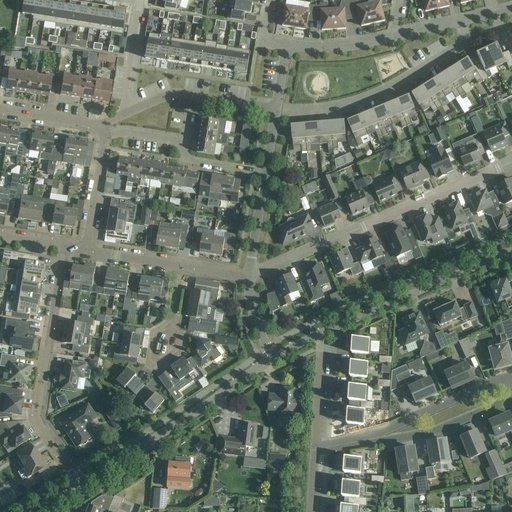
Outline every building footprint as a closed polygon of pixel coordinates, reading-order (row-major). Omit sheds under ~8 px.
[(24,0),(23,14),(34,16),(33,20),(33,21),(36,0),(24,0)] [(36,0),(33,21),(45,22),(48,0),(36,0)] [(56,0),(48,0),(45,22),(56,24),(60,0),(56,0)] [(60,0),(56,24),(67,26),(71,2),(60,0)] [(180,7),(182,0),(158,0),(166,3),(165,9),(176,11),(176,10),(177,6),(180,7)] [(338,10),(332,10),(334,30),(346,29),(345,17),(352,16),(349,0),(348,0),(342,1),(338,10)] [(361,27),(373,24),(368,5),(362,6),(357,0),(349,0),(352,16),(359,15),(361,27)] [(368,5),(373,24),(385,21),(381,7),(387,5),(386,1),(385,0),(373,0),(375,3),(368,5)] [(437,9),(434,0),(422,0),(425,12),(437,9)] [(434,0),(437,9),(449,7),(447,0),(434,0)] [(71,2),(67,26),(78,28),(82,4),(71,2)] [(247,4),(236,2),(235,10),(232,9),(232,15),(228,14),(227,19),(244,22),(245,14),(254,15),(255,6),(252,6),(253,5),(247,4)] [(315,6),(315,17),(315,19),(321,19),(322,31),(334,30),(332,10),(327,10),(326,3),(320,3),(320,6),(315,6)] [(82,4),(78,28),(89,29),(93,6),(82,4)] [(93,6),(89,29),(100,31),(104,8),(93,6)] [(315,19),(315,17),(315,6),(310,6),(309,10),(297,9),(294,28),(306,30),(308,18),(315,19)] [(282,26),(294,28),(297,9),(286,7),(282,26)] [(104,8),(100,31),(112,33),(115,9),(104,8)] [(115,9),(112,33),(123,35),(127,11),(115,9)] [(145,38),(143,47),(147,47),(146,51),(145,59),(157,61),(161,36),(152,34),(149,34),(149,39),(145,38)] [(161,36),(157,61),(168,62),(172,39),(172,36),(161,34),(161,36)] [(172,39),(168,62),(179,64),(183,41),(172,39)] [(183,41),(179,64),(190,66),(194,42),(183,41)] [(216,45),(217,43),(206,41),(205,44),(201,68),(212,70),(216,45)] [(194,42),(190,66),(201,68),(205,44),(194,42)] [(227,48),(227,47),(216,45),(212,70),(224,71),(227,48)] [(487,49),(494,65),(495,68),(506,63),(508,68),(511,66),(511,60),(510,54),(503,57),(498,47),(495,45),(487,49)] [(227,48),(224,71),(235,73),(238,50),(227,48)] [(482,66),(475,70),(483,82),(488,79),(491,77),(491,75),(492,76),(498,73),(495,68),(494,65),(487,49),(479,53),(476,54),(478,56),(482,66)] [(238,50),(235,73),(246,75),(250,51),(238,50)] [(115,58),(100,55),(99,60),(115,63),(115,58)] [(468,58),(456,66),(468,83),(475,79),(478,85),(483,82),(475,70),(468,58)] [(468,83),(456,66),(445,73),(460,96),(462,99),(466,96),(461,88),(468,83)] [(5,90),(16,92),(19,72),(15,71),(15,69),(9,68),(7,80),(5,90)] [(16,92),(27,94),(30,72),(24,70),(23,72),(19,72),(16,92)] [(30,72),(27,94),(37,95),(41,75),(36,75),(37,73),(30,72)] [(74,77),(70,76),(70,74),(63,73),(60,95),(71,97),(74,77)] [(460,96),(445,73),(434,80),(445,98),(452,93),(456,99),(460,96)] [(45,76),(41,75),(37,95),(48,97),(52,75),(45,74),(45,76)] [(71,97),(81,99),(85,76),(78,75),(78,77),(74,77),(71,97)] [(81,99),(92,100),(95,80),(91,79),(91,77),(85,76),(81,99)] [(99,81),(95,80),(92,100),(108,103),(111,84),(112,81),(106,80),(100,79),(99,81)] [(445,98),(434,80),(423,87),(438,110),(442,108),(439,102),(445,98)] [(415,92),(411,94),(423,112),(430,107),(433,113),(438,110),(423,87),(415,92)] [(397,101),(407,127),(412,125),(409,119),(417,115),(409,97),(409,96),(405,98),(397,101)] [(466,98),(463,100),(468,108),(471,106),(466,98)] [(493,99),(485,103),(487,107),(495,103),(493,99)] [(397,101),(384,106),(392,126),(400,122),(402,129),(404,133),(409,131),(407,127),(397,101)] [(392,126),(384,106),(372,111),(383,137),(387,135),(385,129),(392,126)] [(372,111),(360,116),(360,117),(368,136),(375,133),(378,139),(383,137),(372,111)] [(360,117),(360,116),(347,121),(358,147),(363,145),(360,139),(368,136),(360,117)] [(200,130),(218,133),(224,134),(226,122),(202,118),(200,130)] [(245,120),(245,121),(247,126),(252,126),(253,119),(245,118),(245,120)] [(344,122),(344,121),(331,122),(333,150),(338,150),(338,143),(346,142),(344,122)] [(331,122),(318,123),(319,145),(327,144),(328,154),(333,154),(332,150),(333,150),(331,122)] [(313,124),(304,125),(307,152),(312,152),(311,145),(319,145),(318,123),(313,124)] [(507,146),(507,145),(504,138),(510,136),(505,123),(504,123),(504,124),(483,133),(491,153),(507,146)] [(0,146),(5,147),(9,127),(0,125),(0,146)] [(296,125),(291,126),(293,147),(301,146),(302,153),(307,152),(304,125),(296,125)] [(16,128),(9,127),(5,147),(4,156),(12,157),(15,155),(17,156),(16,162),(20,162),(21,156),(23,144),(17,143),(20,129),(16,128)] [(420,135),(428,132),(425,127),(418,130),(420,135)] [(445,140),(440,129),(433,132),(438,143),(445,140)] [(200,130),(198,141),(216,144),(222,145),(224,134),(218,133),(210,132),(200,130)] [(29,151),(39,152),(43,133),(32,131),(29,145),(23,144),(21,156),(28,157),(29,151)] [(39,152),(38,159),(49,161),(47,173),(53,174),(55,162),(56,157),(57,149),(51,148),(54,135),(43,133),(39,152)] [(55,162),(72,165),(77,138),(66,137),(63,150),(57,149),(55,162)] [(241,137),(240,148),(240,149),(245,149),(248,150),(250,138),(245,137),(241,137)] [(91,155),(85,154),(87,140),(77,138),(72,165),(89,168),(91,155)] [(485,154),(478,138),(465,144),(467,148),(458,152),(464,167),(470,165),(471,166),(482,161),(480,156),(485,154)] [(216,144),(198,141),(197,153),(214,156),(216,144)] [(392,148),(385,151),(389,160),(392,159),(395,153),(392,148)] [(443,152),(441,149),(434,152),(435,156),(428,159),(432,168),(436,177),(438,177),(438,178),(446,175),(445,173),(452,170),(448,161),(444,152),(443,152)] [(387,160),(384,153),(377,156),(380,163),(387,160)] [(350,154),(335,160),(336,169),(353,162),(353,160),(350,154)] [(116,175),(128,177),(131,159),(119,157),(119,162),(116,175)] [(142,161),(131,159),(128,177),(127,183),(138,184),(139,179),(142,161)] [(151,180),(153,163),(142,161),(139,179),(151,180)] [(426,168),(422,161),(399,171),(408,190),(414,188),(414,189),(421,186),(419,182),(429,178),(426,168)] [(151,180),(149,187),(160,189),(161,184),(161,182),(162,182),(164,167),(165,167),(165,165),(153,163),(151,180)] [(15,175),(18,175),(19,167),(16,167),(10,171),(10,174),(12,174),(15,175)] [(176,169),(165,167),(164,167),(162,182),(161,182),(161,184),(173,186),(176,169)] [(187,173),(187,171),(176,169),(173,186),(172,191),(184,193),(196,195),(199,175),(187,173)] [(212,177),(204,175),(202,175),(200,185),(198,197),(220,201),(221,195),(224,178),(213,176),(212,177)] [(402,190),(395,175),(388,178),(390,181),(374,188),(381,204),(397,196),(396,193),(402,190)] [(339,197),(329,176),(322,179),(332,201),(339,197)] [(231,203),(230,203),(237,204),(240,188),(241,181),(235,180),(224,178),(221,195),(220,201),(231,203)] [(370,192),(364,178),(353,183),(357,194),(346,199),(353,216),(369,208),(363,195),(370,192)] [(511,179),(497,186),(505,205),(511,202),(511,179)] [(119,196),(125,197),(125,192),(127,182),(121,181),(119,196)] [(16,191),(14,204),(13,208),(19,209),(17,219),(28,221),(28,220),(31,203),(32,197),(23,196),(24,187),(16,185),(16,191)] [(0,188),(0,215),(5,217),(8,203),(14,204),(16,191),(9,190),(0,188)] [(293,193),(296,200),(304,196),(301,189),(293,193)] [(487,194),(482,192),(470,197),(476,213),(482,211),(484,215),(490,217),(492,216),(493,219),(492,219),(498,233),(509,228),(499,203),(492,206),(487,194)] [(49,200),(47,214),(53,215),(51,224),(62,226),(65,209),(66,203),(67,196),(50,194),(49,200)] [(28,220),(28,221),(30,221),(30,223),(36,224),(37,222),(39,222),(41,213),(47,214),(49,200),(43,199),(37,198),(32,197),(31,203),(28,220)] [(71,210),(65,209),(62,226),(73,228),(75,218),(81,219),(80,221),(80,222),(84,202),(77,200),(77,206),(72,205),(71,210)] [(315,202),(309,205),(313,213),(317,222),(322,220),(325,228),(335,223),(334,221),(341,219),(334,204),(318,211),(315,202)] [(108,209),(106,220),(126,224),(132,225),(133,218),(134,214),(135,207),(128,207),(128,206),(119,205),(121,206),(120,211),(108,209)] [(452,205),(443,209),(447,217),(445,218),(449,227),(450,228),(451,227),(458,224),(459,226),(462,233),(465,232),(469,230),(474,243),(481,240),(478,233),(474,223),(468,226),(459,205),(453,207),(452,205)] [(429,215),(414,222),(423,242),(432,239),(434,243),(447,238),(439,218),(431,221),(429,215)] [(286,225),(279,228),(283,236),(279,237),(283,246),(315,232),(308,216),(295,221),(293,220),(291,219),(287,221),(286,223),(286,225)] [(106,220),(104,231),(117,233),(116,239),(114,239),(113,239),(128,241),(129,242),(130,235),(131,231),(125,230),(126,224),(106,220)] [(156,246),(167,248),(170,231),(171,225),(154,222),(153,228),(151,238),(152,238),(152,237),(152,235),(158,236),(156,246)] [(170,231),(167,248),(178,249),(180,240),(186,241),(185,243),(185,244),(186,244),(188,227),(171,225),(170,231)] [(409,245),(401,227),(386,234),(396,258),(411,251),(415,260),(422,257),(416,242),(409,245)] [(196,235),(195,245),(195,244),(196,242),(201,243),(200,253),(211,255),(214,232),(204,230),(197,229),(196,235)] [(485,230),(478,233),(481,240),(489,237),(485,230)] [(214,232),(211,255),(222,256),(223,247),(229,248),(229,250),(233,251),(236,235),(226,233),(225,233),(214,232)] [(365,247),(355,251),(360,260),(361,263),(370,259),(371,262),(374,269),(384,265),(386,269),(384,270),(388,281),(398,277),(388,253),(383,256),(379,248),(375,238),(363,244),(365,247)] [(23,271),(43,274),(44,271),(45,271),(46,271),(46,270),(47,269),(47,268),(46,267),(45,266),(45,264),(34,262),(35,256),(37,257),(38,257),(3,251),(2,257),(24,261),(23,271)] [(344,258),(342,253),(329,258),(337,275),(352,268),(356,276),(363,273),(358,263),(353,265),(349,256),(344,258)] [(81,285),(80,291),(86,292),(91,293),(97,294),(99,281),(93,280),(96,267),(85,265),(84,268),(81,285)] [(320,290),(319,287),(328,283),(320,265),(312,269),(311,266),(308,268),(302,270),(306,280),(301,283),(309,302),(320,297),(322,296),(320,290)] [(80,291),(81,285),(84,268),(73,266),(71,276),(66,275),(66,273),(66,272),(63,288),(80,291)] [(99,281),(97,294),(104,295),(114,297),(115,294),(119,271),(108,269),(106,282),(99,281)] [(42,285),(42,282),(45,280),(44,279),(43,277),(43,274),(23,271),(18,270),(17,280),(16,286),(20,287),(30,288),(31,283),(42,285)] [(119,271),(115,294),(126,296),(125,299),(128,299),(131,300),(134,286),(128,285),(130,273),(119,271)] [(291,275),(276,281),(281,293),(275,295),(274,293),(273,294),(272,293),(267,295),(268,304),(271,313),(279,310),(278,307),(280,306),(281,308),(291,303),(291,302),(300,297),(291,275)] [(152,279),(149,300),(160,301),(159,304),(166,306),(168,289),(168,290),(168,292),(162,291),(164,278),(153,276),(152,279)] [(134,286),(131,300),(138,301),(148,303),(149,300),(152,279),(150,279),(150,278),(144,277),(144,278),(141,278),(140,287),(134,286)] [(189,291),(187,304),(197,306),(208,307),(209,300),(217,302),(217,300),(219,290),(220,284),(206,281),(204,294),(193,292),(189,291)] [(511,290),(510,291),(506,281),(500,283),(499,282),(492,285),(493,286),(491,287),(495,295),(494,295),(496,301),(497,301),(498,303),(504,300),(508,309),(511,307),(511,290)] [(39,303),(41,301),(39,298),(40,296),(29,294),(30,288),(20,287),(16,286),(15,292),(13,302),(16,302),(38,306),(39,303)] [(16,302),(13,302),(11,302),(9,313),(5,312),(4,317),(27,320),(28,320),(27,320),(25,320),(26,315),(36,316),(37,314),(40,312),(38,309),(38,306),(16,302)] [(459,310),(456,302),(433,312),(440,327),(461,317),(463,322),(469,320),(470,320),(478,316),(472,303),(464,306),(464,308),(459,310)] [(187,304),(185,317),(188,317),(201,320),(200,331),(209,332),(210,327),(216,328),(217,322),(213,321),(214,316),(215,309),(208,307),(197,306),(187,304)] [(428,334),(419,314),(415,315),(415,314),(407,317),(408,319),(404,320),(408,329),(399,332),(405,345),(414,342),(413,340),(428,334)] [(64,332),(84,336),(89,336),(91,326),(93,326),(94,319),(91,319),(81,317),(80,324),(66,321),(64,332)] [(34,332),(19,330),(20,322),(6,319),(3,332),(9,333),(9,337),(12,338),(11,347),(21,348),(20,351),(30,352),(34,332)] [(154,327),(146,320),(145,328),(150,329),(154,327)] [(511,323),(511,320),(502,324),(504,335),(500,336),(501,342),(500,342),(499,343),(498,345),(498,346),(498,348),(490,350),(495,370),(511,365),(511,363),(506,341),(511,339),(511,323)] [(117,344),(122,345),(139,347),(143,346),(144,337),(131,335),(132,329),(135,329),(135,330),(135,329),(119,326),(118,333),(119,333),(117,344)] [(442,331),(435,335),(441,349),(451,345),(446,334),(444,335),(442,331)] [(84,336),(64,332),(62,343),(77,346),(76,352),(85,354),(88,354),(89,347),(82,346),(84,336)] [(216,336),(215,344),(228,346),(238,348),(239,340),(216,336)] [(346,338),(346,348),(353,348),(352,354),(368,355),(370,355),(371,339),(369,339),(346,338)] [(473,338),(468,340),(471,349),(476,346),(473,338)] [(211,341),(199,339),(197,351),(199,352),(198,354),(193,358),(200,368),(210,361),(208,358),(211,356),(214,361),(221,356),(216,349),(214,350),(210,345),(211,341)] [(474,355),(467,339),(459,342),(466,359),(474,355)] [(433,345),(425,341),(420,355),(421,358),(436,352),(433,345)] [(114,354),(113,361),(119,362),(128,363),(129,364),(129,363),(128,363),(127,363),(128,357),(137,359),(138,356),(139,356),(140,350),(139,350),(139,347),(122,345),(121,350),(115,349),(114,354)] [(15,357),(1,354),(0,358),(0,366),(6,368),(5,370),(7,372),(9,373),(8,381),(25,384),(27,374),(26,373),(25,372),(26,366),(14,364),(15,357)] [(176,364),(171,368),(180,381),(181,382),(174,386),(178,392),(193,381),(191,378),(189,375),(194,372),(192,370),(197,366),(191,358),(186,361),(185,360),(181,361),(178,364),(176,365),(176,364)] [(420,359),(408,365),(410,371),(423,365),(420,359)] [(89,363),(94,370),(97,370),(98,361),(90,360),(89,363)] [(61,374),(60,384),(62,385),(62,390),(71,391),(75,392),(78,377),(84,378),(89,379),(91,371),(85,370),(86,364),(76,363),(66,361),(64,374),(61,374)] [(345,361),(344,371),(351,372),(351,377),(365,378),(366,363),(345,361)] [(473,380),(466,364),(459,368),(458,366),(452,368),(453,370),(445,374),(452,389),(473,380)] [(391,381),(390,388),(390,392),(408,384),(416,403),(436,394),(429,379),(417,385),(413,376),(411,377),(406,365),(391,372),(391,381)] [(136,396),(145,387),(134,378),(136,376),(136,377),(136,376),(128,369),(117,381),(125,389),(126,387),(136,396)] [(184,401),(165,373),(158,378),(178,405),(184,401)] [(378,387),(390,388),(391,381),(378,380),(378,387)] [(343,385),(343,395),(350,395),(349,401),(361,402),(360,410),(363,410),(369,410),(372,410),(373,403),(369,402),(367,402),(368,387),(366,386),(343,385)] [(17,390),(0,387),(0,418),(11,417),(11,415),(20,416),(23,399),(16,398),(17,390)] [(145,387),(136,396),(146,405),(145,406),(153,414),(164,401),(156,394),(155,395),(145,387)] [(297,391),(281,389),(280,396),(269,395),(268,411),(279,411),(279,413),(295,414),(297,391)] [(381,403),(381,410),(389,411),(389,403),(381,403)] [(88,441),(92,438),(86,429),(88,427),(87,424),(97,418),(88,405),(63,422),(61,423),(70,438),(77,448),(81,445),(84,445),(86,444),(87,442),(88,441)] [(342,408),(341,419),(348,419),(348,425),(362,426),(363,410),(360,410),(342,408)] [(389,412),(380,411),(379,423),(388,423),(389,412)] [(116,414),(108,419),(115,429),(123,425),(116,414)] [(511,430),(511,420),(509,414),(490,422),(496,437),(511,430)] [(9,431),(4,423),(0,423),(0,442),(3,446),(9,442),(14,449),(30,438),(22,427),(15,431),(13,428),(9,431)] [(255,437),(258,437),(259,429),(256,429),(256,426),(250,425),(249,423),(245,423),(244,424),(241,424),(239,440),(222,438),(220,453),(245,456),(246,447),(253,448),(255,437)] [(268,429),(259,428),(259,429),(258,437),(258,439),(267,440),(268,429)] [(486,453),(476,431),(461,438),(470,459),(486,453)] [(432,468),(425,469),(427,480),(435,479),(433,471),(440,470),(439,462),(448,461),(445,440),(428,443),(432,468)] [(30,444),(23,448),(21,449),(16,453),(15,453),(21,462),(18,464),(21,470),(17,472),(22,481),(27,478),(37,472),(38,474),(47,468),(42,460),(40,461),(30,444)] [(418,472),(414,448),(396,451),(401,481),(412,480),(411,473),(418,472)] [(270,454),(269,463),(277,464),(277,455),(270,454)] [(486,471),(491,481),(507,476),(506,475),(498,456),(488,460),(492,469),(486,471)] [(339,457),(338,467),(345,468),(345,473),(360,474),(362,474),(363,459),(361,459),(361,458),(339,457)] [(169,464),(168,487),(189,489),(189,484),(189,479),(190,479),(191,459),(176,458),(176,464),(169,464)] [(264,469),(264,459),(243,458),(242,467),(264,469)] [(511,462),(503,466),(506,475),(511,472),(511,462)] [(269,463),(269,472),(282,473),(283,464),(277,464),(269,463)] [(427,480),(425,469),(426,477),(416,478),(418,496),(421,495),(429,494),(427,480)] [(337,481),(336,491),(343,491),(343,497),(349,497),(348,505),(354,506),(360,506),(366,507),(367,499),(358,498),(359,482),(337,481)] [(224,487),(214,482),(212,495),(224,487)] [(458,489),(449,491),(449,498),(459,497),(458,489)] [(155,490),(153,509),(166,510),(167,490),(155,490)] [(90,507),(88,511),(108,511),(114,498),(104,495),(100,498),(92,503),(90,507)] [(115,496),(114,498),(108,511),(123,511),(120,510),(124,500),(115,496)] [(419,496),(406,496),(406,511),(414,511),(414,499),(419,499),(419,496)]
